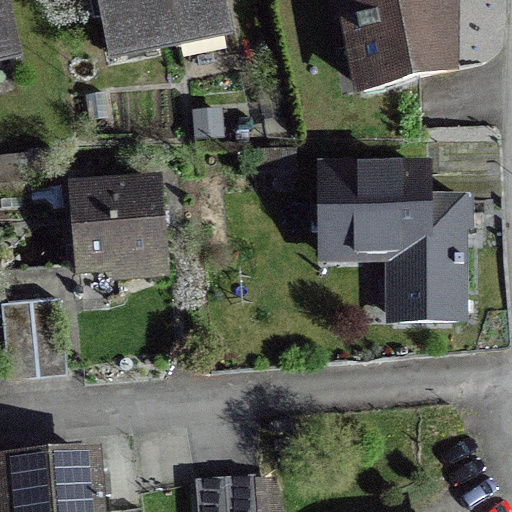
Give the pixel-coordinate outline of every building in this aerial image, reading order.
[(0,0),(0,55),(12,53),(0,0)] [(217,0),(95,0),(106,50),(223,27),(217,0)] [(336,0),(354,92),(454,73),(454,0),(336,0)] [(440,212),(440,174),(327,174),(327,266),(391,266),(390,329),(467,330),(468,212),(440,212)] [(163,189),(77,196),(85,297),(171,290),(163,189)] [(55,301),(0,306),(0,316),(6,374),(62,368),(55,301)] [(111,511),(108,461),(8,469),(10,511),(111,511)] [(260,511),(259,489),(202,493),(203,511),(260,511)]
